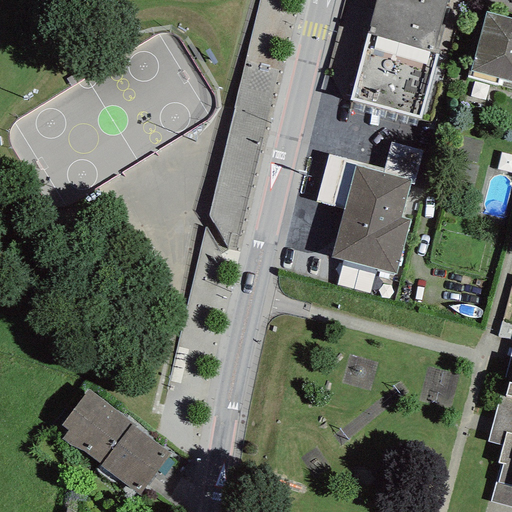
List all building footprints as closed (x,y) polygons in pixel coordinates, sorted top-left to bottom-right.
[(375,0),(349,101),(420,120),(438,54),(439,50),(437,49),(444,26),(440,25),(446,0),(375,0)] [(511,18),(486,11),(470,71),(511,82),(511,18)] [(259,49),(248,47),(198,272),(227,278),(265,105),(263,105),(267,88),(251,84),(259,49)] [(409,181),(355,165),(331,257),(395,274),(410,220),(400,218),(409,181)] [(496,482),(491,502),(511,507),(511,351),(500,395),(488,442),(502,446),(498,463),(503,464),(498,483),(496,482)] [(138,495),(171,453),(88,390),(61,426),(68,431),(62,439),(71,446),(82,450),(101,464),(100,466),(138,495)]
